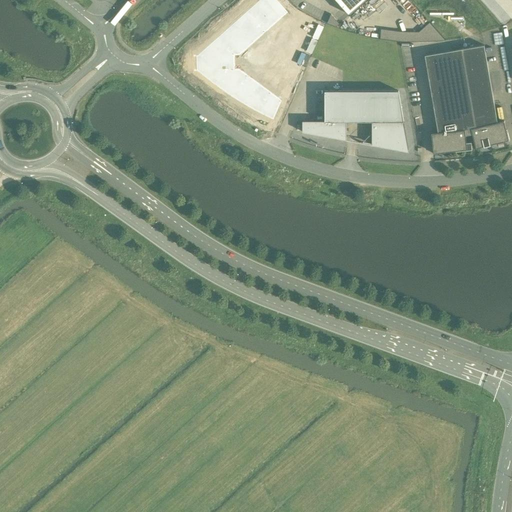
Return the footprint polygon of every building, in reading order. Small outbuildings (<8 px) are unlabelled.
[(194,55),(194,57),(196,57),(196,70),(194,70),(194,71),(197,71),(207,78),(214,84),(218,88),(220,89),(224,91),(232,97),(237,100),(241,102),(245,105),(253,109),(257,111),(265,116),(273,120),(281,101),(239,69),(234,70),(234,55),(240,55),(287,13),(275,0),(259,0),(249,9),(229,27),(206,47),(197,55),(194,55)] [(336,0),(349,15),(366,0),(336,0)] [(382,28),(381,37),(440,43),(441,26),(427,24),(426,32),(382,28)] [(432,147),(433,154),(444,153),(444,152),(467,149),(465,135),(472,134),(476,148),(495,143),(495,144),(510,141),(507,129),(506,130),(504,121),(497,122),(484,45),(425,55),(438,132),(431,133),(433,147),(432,147)] [(325,121),(303,121),(303,132),(347,140),(347,122),(372,122),(372,145),(409,152),(399,91),(342,91),(325,91),(325,121)]
